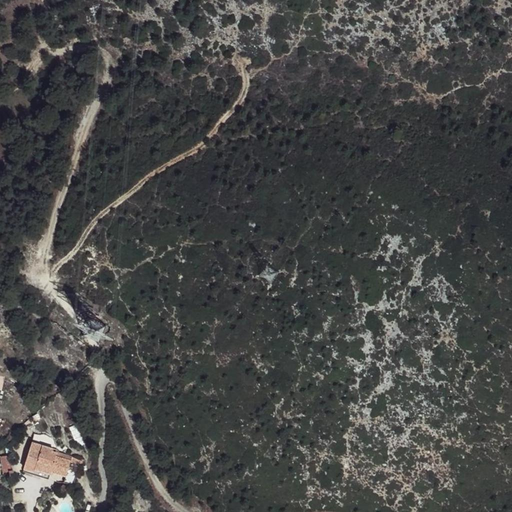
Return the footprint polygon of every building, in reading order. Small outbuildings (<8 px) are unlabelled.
[(39,413),(33,416),(35,421),(41,418),(39,413)] [(25,423),(27,430),(34,427),(30,419),(25,423)] [(59,451),(32,443),(24,468),(34,472),(33,475),(49,480),(51,472),(67,476),(71,461),(56,457),(57,453),(58,454),(59,451)] [(57,453),(56,457),(71,461),(80,465),(81,462),(72,457),(58,454),(57,453)] [(12,471),(10,455),(1,457),(4,473),(12,471)]
